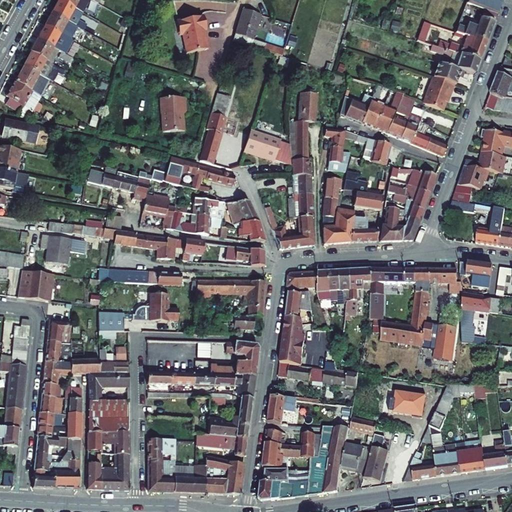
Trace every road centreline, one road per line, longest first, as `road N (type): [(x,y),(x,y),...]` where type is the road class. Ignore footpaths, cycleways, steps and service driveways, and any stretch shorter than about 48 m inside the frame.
road 1 (residential): [(424,254),(511,13)]
road 2 (residential): [(20,501),(37,312),(0,307)]
road 3 (tertiary): [(290,511),(511,479)]
road 4 (residential): [(268,339),(145,334),(133,340),(133,390)]
road 5 (residential): [(268,339),(245,511)]
road 6 (residential): [(281,266),(424,254)]
road 7 (residential): [(83,380),(82,504)]
